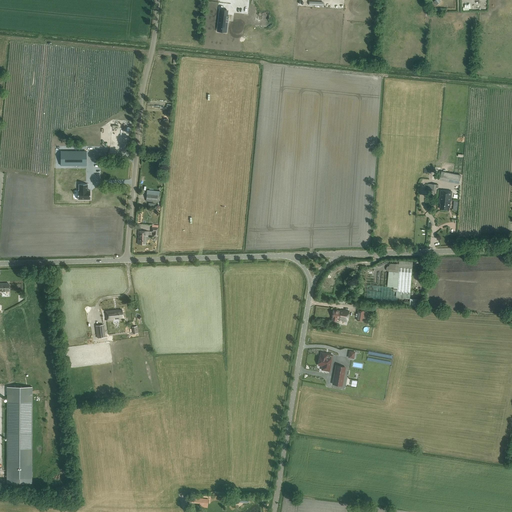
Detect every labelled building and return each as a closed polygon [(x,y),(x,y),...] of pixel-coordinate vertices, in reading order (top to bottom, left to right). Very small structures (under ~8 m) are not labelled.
[(293,6),(285,6),(282,51),(290,52),(293,6)] [(301,52),(310,53),(313,8),(309,8),(308,10),(304,9),(304,7),(295,6),(292,52),(301,53),(301,52)] [(319,11),(315,11),(312,53),(321,54),(324,8),(319,8),(319,11)] [(226,10),(220,9),(218,28),(226,29),(227,22),(228,22),(228,18),(228,14),(226,14),(226,10)] [(331,55),(341,56),(345,10),(338,10),(338,11),(334,11),(334,16),(325,15),(322,54),(331,55)] [(249,13),(248,12),(245,45),(252,45),(253,32),(255,32),(256,18),(252,18),(253,16),(249,15),(249,13)] [(237,21),(235,45),(242,45),(244,21),(237,21)] [(61,151),(61,165),(86,165),(86,151),(61,151)] [(441,171),(440,180),(459,184),(461,175),(441,171)] [(88,184),(79,184),(79,191),(78,191),(78,199),(90,199),(90,191),(88,191),(88,184)] [(428,189),(428,195),(435,196),(435,190),(436,190),(436,184),(428,184),(428,189)] [(450,207),(451,201),(452,192),(441,190),(440,201),(440,203),(441,203),(440,209),(449,210),(449,207),(450,207)] [(146,236),(147,236),(147,231),(138,231),(138,235),(139,235),(139,238),(138,238),(137,244),(145,244),(146,236)] [(397,291),(410,292),(412,268),(399,267),(397,291)] [(332,318),(332,321),(336,321),(337,319),(338,319),(338,320),(347,322),(349,311),(339,309),(339,311),(334,310),(332,318)] [(123,317),(122,310),(118,310),(106,311),(107,320),(119,319),(119,318),(123,317)] [(103,325),(96,326),(98,338),(105,337),(103,325)] [(326,354),(321,353),(320,357),(319,365),(324,366),(323,370),(329,371),(332,355),(327,354),(326,354)] [(337,366),(334,385),(342,386),(345,367),(337,366)] [(32,387),(8,387),(7,478),(32,478),(32,387)]
